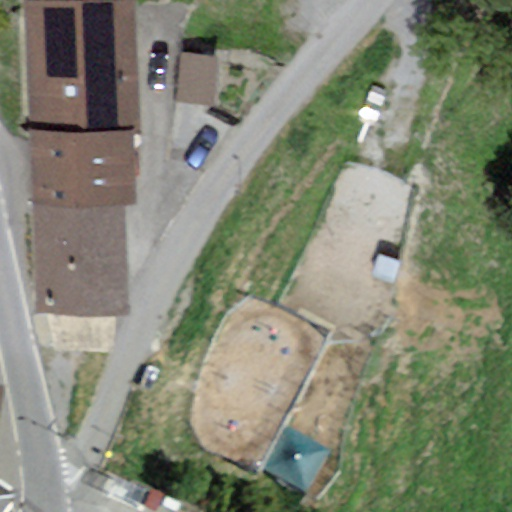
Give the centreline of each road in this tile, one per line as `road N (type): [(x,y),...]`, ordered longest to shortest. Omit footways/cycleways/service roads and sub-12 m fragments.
road 1 (residential): [(43,489),(81,469),(177,248),(208,201),(264,119),(369,0)]
road 2 (tertiary): [(43,489),(0,267)]
